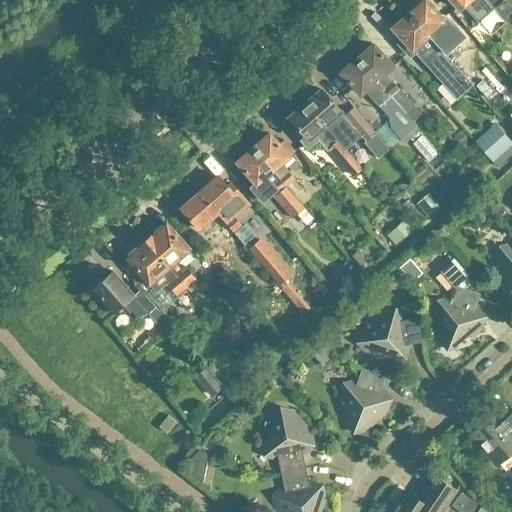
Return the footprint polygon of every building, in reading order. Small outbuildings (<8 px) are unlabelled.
[(425,0),(423,0),(408,13),(429,37),(472,83),(481,75),(437,27),(444,21),(425,0)] [(477,22),(494,7),(487,0),(449,0),(459,10),(464,6),(477,22)] [(487,0),(494,7),(506,21),(511,27),(511,4),(508,0),(487,0)] [(429,37),(408,13),(392,27),(403,39),(397,44),(409,57),(418,50),(426,60),(424,62),(443,84),(458,71),(456,68),(429,37)] [(413,106),(384,73),(392,66),(373,44),(357,58),(405,113),(413,106)] [(405,113),(357,58),(341,72),(360,94),(364,90),(388,117),(389,128),(399,140),(414,127),(403,114),(405,113)] [(362,135),(345,116),(321,89),(305,103),(338,141),(345,149),(362,135)] [(338,141),(305,103),(289,117),(300,129),(295,134),(307,149),(318,139),(326,148),(328,146),(353,175),(362,168),(345,149),(338,141)] [(362,135),(367,141),(375,134),(354,109),(345,116),(362,135)] [(511,142),(495,123),(475,141),(491,160),(511,142)] [(278,143),(270,133),(253,147),(286,185),(295,178),(281,162),(295,150),(285,137),(278,143)] [(416,142),(407,154),(423,166),(413,179),(438,198),(453,179),(442,171),(447,164),(416,142)] [(286,185),(253,147),(237,161),(255,183),(251,187),(262,200),(275,189),(278,193),(286,185)] [(235,234),(243,227),(234,216),(249,203),(232,183),(228,186),(218,175),(199,192),(217,212),(226,224),(235,234)] [(305,209),(286,187),(274,198),(292,219),(305,209)] [(217,212),(199,192),(180,208),(198,229),(198,228),(204,235),(214,226),(209,219),(217,212)] [(485,197),(477,203),(482,209),(490,203),(485,197)] [(434,199),(422,209),(428,215),(439,205),(434,199)] [(404,220),(387,235),(395,244),(412,229),(404,220)] [(188,250),(165,224),(163,226),(161,224),(152,232),(154,234),(146,241),(169,267),(188,250)] [(241,241),(235,234),(226,224),(218,231),(227,241),(228,240),(234,248),(241,241)] [(258,238),(247,247),(279,284),(289,275),(258,238)] [(169,267),(146,241),(137,249),(135,246),(127,253),(129,255),(126,258),(149,284),(150,283),(157,292),(167,284),(177,296),(186,287),(175,275),(169,267)] [(511,244),(494,260),(499,285),(511,289),(511,244)] [(370,267),(357,252),(350,258),(363,273),(370,267)] [(410,257),(400,266),(406,273),(416,264),(410,257)] [(481,331),(476,305),(480,293),(465,288),(466,284),(467,284),(468,283),(469,282),(470,281),(470,280),(467,277),(469,275),(453,258),(439,270),(455,288),(452,297),(432,315),(437,339),(463,348),(481,331)] [(185,267),(175,275),(186,287),(188,286),(195,294),(203,288),(195,279),(196,279),(185,266),(185,267)] [(141,290),(133,296),(111,270),(101,278),(100,277),(92,283),(94,285),(91,287),(114,313),(125,303),(127,304),(124,307),(130,313),(132,311),(140,320),(148,314),(164,332),(171,325),(141,290)] [(312,292),(324,306),(336,296),(323,282),(312,292)] [(423,342),(418,317),(406,320),(380,311),(362,328),(367,354),(390,362),(411,344),(423,342)] [(258,331),(247,341),(249,344),(255,350),(257,352),(268,342),(258,331)] [(316,339),(307,347),(313,354),(322,346),(316,339)] [(249,344),(244,348),(250,355),(255,350),(249,344)] [(387,414),(382,387),(385,376),(362,368),(358,379),(338,397),(343,422),(368,430),(387,414)] [(279,461),(281,473),(305,468),(303,456),(311,430),(295,411),(269,417),(261,441),(279,461)] [(511,419),(507,424),(503,424),(494,414),(471,434),(497,464),(511,451),(511,419)] [(199,449),(190,459),(207,462),(208,456),(207,454),(205,450),(199,449)] [(190,459),(189,470),(203,482),(207,462),(190,459)] [(308,480),(305,468),(281,473),(284,485),(275,511),(276,511),(322,511),(326,500),(308,480)] [(442,511),(457,490),(434,474),(417,499),(405,490),(389,511),(442,511)] [(461,510),(467,501),(458,494),(451,503),(461,510)]
